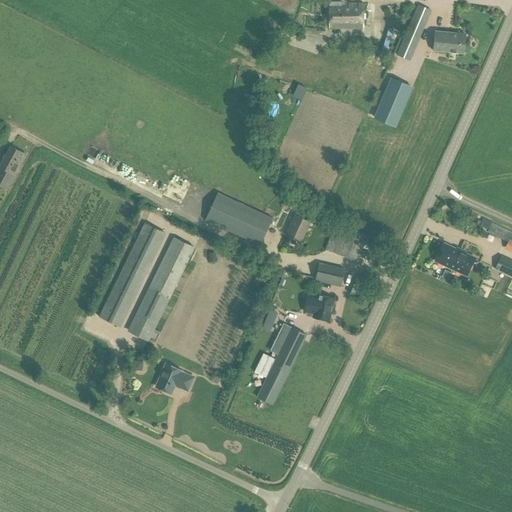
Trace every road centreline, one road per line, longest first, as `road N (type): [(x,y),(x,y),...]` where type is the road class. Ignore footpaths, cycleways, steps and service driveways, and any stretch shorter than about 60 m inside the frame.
road 1 (tertiary): [(284,504),(436,185)]
road 2 (unclassified): [(284,504),(0,366)]
road 3 (tertiary): [(436,185),(511,19)]
